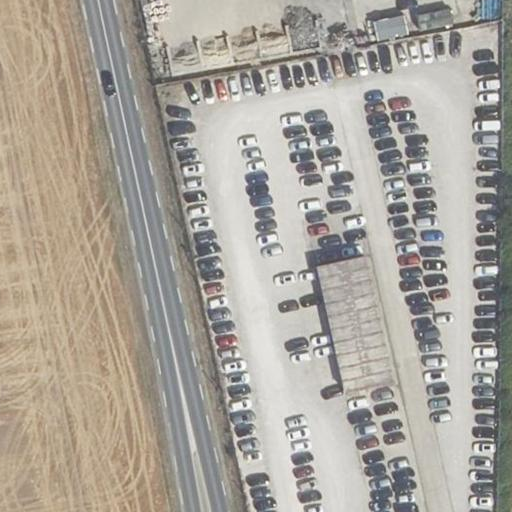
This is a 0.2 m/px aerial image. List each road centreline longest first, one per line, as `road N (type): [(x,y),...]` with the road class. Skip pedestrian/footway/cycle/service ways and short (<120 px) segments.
road 1 (track): [(508,0),(501,511)]
road 2 (unknown): [(314,511),(233,204),(234,144),(281,123)]
road 3 (unknown): [(351,111),(433,511)]
road 4 (secondary): [(97,0),(170,335)]
road 5 (unknown): [(351,111),(320,15),(413,0)]
road 6 (secondary): [(219,511),(170,335)]
road 7 (secondary): [(170,335),(194,511)]
